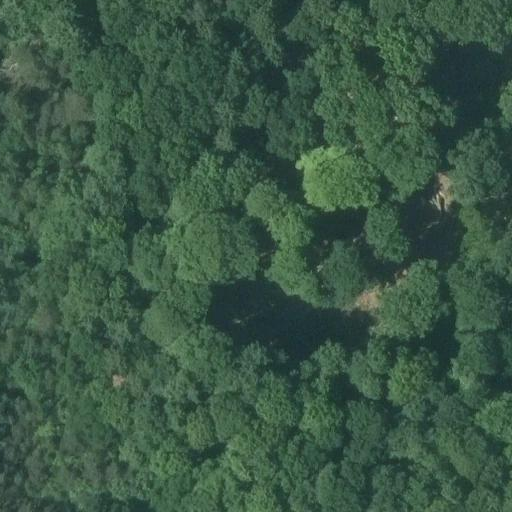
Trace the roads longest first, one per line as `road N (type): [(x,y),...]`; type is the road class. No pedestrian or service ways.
road 1 (track): [(308,497),(511,325)]
road 2 (track): [(160,426),(308,497)]
